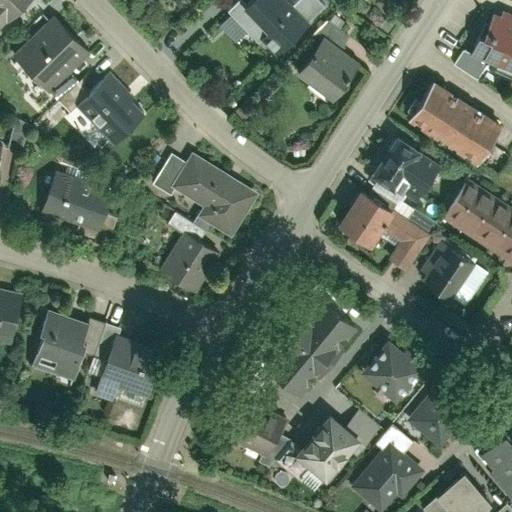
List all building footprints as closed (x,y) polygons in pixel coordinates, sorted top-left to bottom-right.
[(0,0),(0,25),(26,0),(0,0)] [(281,43),(309,14),(294,0),(246,0),(242,4),(281,43)] [(511,17),(490,8),(471,51),(511,68),(511,17)] [(13,49),(48,86),(90,47),(55,10),(13,49)] [(360,58),(323,30),(298,64),(335,92),(360,58)] [(112,141),(145,109),(131,95),(135,92),(110,67),(74,101),(112,141)] [(431,85),(412,118),(480,159),(500,127),(431,85)] [(418,194),(437,163),(391,135),(369,171),(390,184),(393,179),(418,194)] [(199,211),(233,232),(259,188),(192,147),(185,157),(171,149),(151,180),(170,191),(174,184),(204,202),(199,211)] [(116,182),(55,164),(42,210),(103,227),(116,182)] [(443,210),(511,250),(511,211),(460,182),(443,210)] [(383,208),(354,189),(332,222),(362,241),(383,208)] [(431,234),(401,215),(392,230),(401,236),(388,257),(409,270),(431,234)] [(196,287),(219,246),(181,225),(158,266),(196,287)] [(471,260),(447,243),(423,277),(448,294),(471,260)] [(0,327),(16,331),(26,288),(0,282),(0,327)] [(292,322),(327,352),(356,319),(321,289),(292,322)] [(48,303),(31,355),(77,370),(84,347),(94,350),(105,316),(91,311),(89,317),(48,303)] [(105,316),(94,350),(105,354),(95,386),(144,403),(164,344),(118,329),(121,321),(105,316)] [(263,356),(298,386),(327,352),(292,322),(263,356)] [(387,331),(360,366),(400,396),(418,372),(427,379),(439,363),(410,341),(406,346),(387,331)] [(442,371),(406,413),(440,442),(476,400),(442,371)] [(245,389),(226,427),(245,437),(264,399),(245,389)] [(264,399),(245,437),(265,447),(284,409),(264,399)] [(360,431),(331,406),(290,453),(302,464),(307,458),(324,473),(360,431)] [(511,433),(506,427),(476,455),(511,493),(511,433)] [(389,433),(350,479),(381,506),(397,488),(402,493),(426,464),(389,433)] [(464,463),(421,501),(430,511),(475,511),(493,497),(464,463)]
